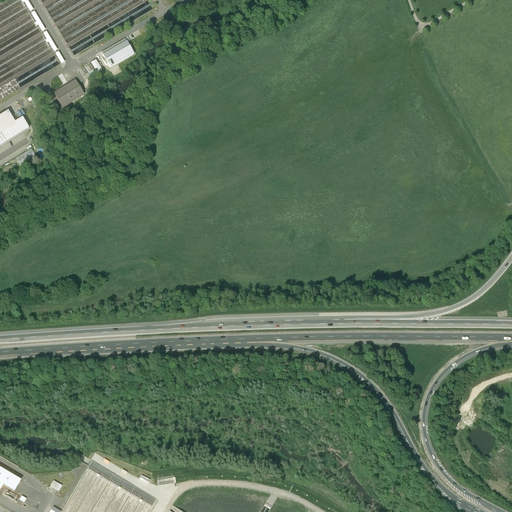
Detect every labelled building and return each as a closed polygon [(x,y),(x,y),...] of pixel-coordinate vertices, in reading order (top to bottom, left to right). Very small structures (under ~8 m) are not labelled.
[(125,38),(101,53),(104,58),(102,59),(106,65),(108,64),(110,67),(134,53),(125,38)] [(95,61),(91,64),(97,73),(102,70),(95,61)] [(85,68),(88,73),(93,69),(90,64),(85,68)] [(54,94),(63,108),(84,95),(75,80),(54,94)] [(8,111),(0,115),(0,145),(29,128),(22,118),(15,122),(8,111)] [(20,481),(0,469),(0,489),(2,485),(13,492),(20,481)] [(17,498),(25,502),(27,498),(19,494),(17,498)]
